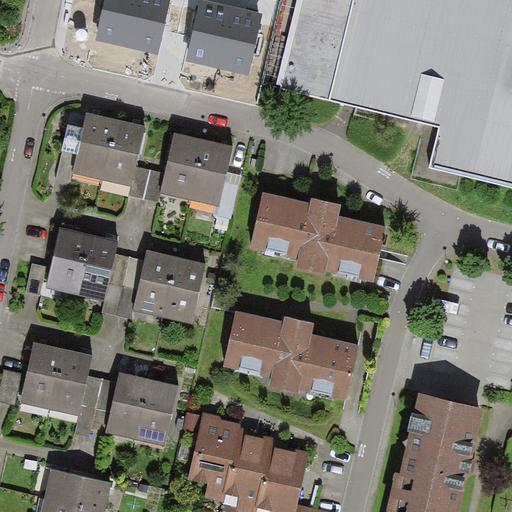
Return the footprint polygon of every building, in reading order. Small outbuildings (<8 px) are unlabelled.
[(140,0),(108,0),(105,11),(100,34),(130,41),(140,0)] [(171,0),(140,0),(130,41),(160,48),(168,14),(171,0)] [(511,0),(303,0),(281,89),(440,128),(431,165),(511,185),(511,0)] [(229,11),(199,4),(197,14),(190,44),(186,57),(217,64),(229,11)] [(260,19),(229,11),(217,64),(247,71),(260,19)] [(115,119),(87,113),(84,128),(75,167),(103,174),(115,119)] [(145,126),(115,119),(103,174),(133,180),(136,165),(145,126)] [(84,128),(68,124),(56,179),(71,183),(75,167),(84,128)] [(204,140),(175,133),(166,172),(162,188),(192,194),(204,140)] [(234,146),(204,140),(192,194),(221,201),(226,181),(234,146)] [(166,172),(136,165),(133,180),(130,195),(159,202),(162,188),(166,172)] [(234,220),(242,185),(226,181),(221,201),(218,216),(234,220)] [(312,204),(264,192),(252,244),(300,256),(297,267),(325,273),(326,268),(376,280),(388,227),(339,216),(342,203),(314,196),(312,204)] [(90,234),(60,227),(48,281),(78,288),(90,234)] [(119,240),(90,234),(78,288),(107,294),(116,252),(119,240)] [(178,256),(148,249),(146,258),(135,305),(166,311),(178,256)] [(146,258),(116,252),(107,294),(103,311),(132,318),(135,305),(146,258)] [(208,263),(178,256),(166,311),(195,318),(208,263)] [(49,266),(34,262),(26,292),(41,296),(49,266)] [(284,322),(236,312),(225,364),(274,375),(271,386),(299,392),(300,388),(349,398),(361,343),(312,333),(315,321),(286,315),(284,322)] [(63,352),(33,345),(26,373),(21,395),(51,403),(63,352)] [(92,359),(63,352),(51,403),(80,410),(89,375),(92,359)] [(26,373),(4,367),(0,383),(0,398),(19,403),(21,395),(26,373)] [(150,379),(119,372),(117,382),(110,412),(107,425),(137,432),(150,379)] [(117,382),(89,375),(80,410),(75,433),(91,437),(98,409),(110,412),(117,382)] [(180,387),(150,379),(137,432),(168,439),(180,387)] [(482,407),(425,394),(420,412),(425,414),(421,430),(415,430),(413,437),(408,442),(410,446),(404,475),(410,477),(402,509),(395,509),(394,511),(456,511),(461,492),(482,407)] [(239,427),(206,420),(193,477),(226,485),(238,432),(239,427)] [(273,440),(238,432),(226,485),(224,491),(260,499),(272,446),(273,440)] [(306,454),(272,446),(260,499),(258,504),(272,507),(270,511),(292,511),(294,505),(306,454)] [(57,471),(51,499),(104,511),(110,483),(57,471)] [(51,499),(47,511),(103,511),(104,511),(51,499)]
